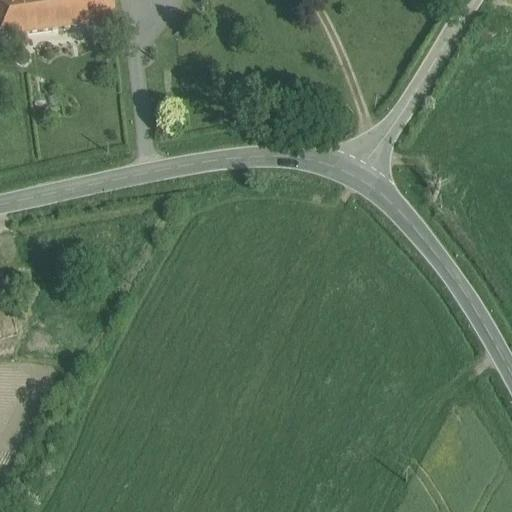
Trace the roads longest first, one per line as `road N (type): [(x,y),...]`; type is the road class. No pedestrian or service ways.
road 1 (secondary): [(354,176),(303,159),(235,158),(0,207)]
road 2 (secondary): [(511,375),(443,263),(354,176)]
road 3 (tertiary): [(354,176),(472,0)]
road 4 (track): [(308,0),(379,145)]
